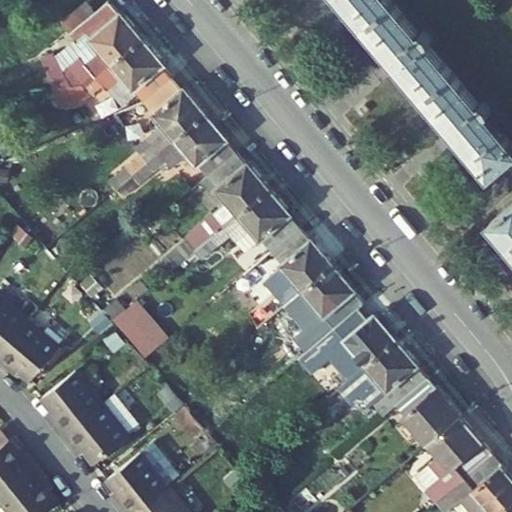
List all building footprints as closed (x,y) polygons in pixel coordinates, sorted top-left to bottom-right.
[(91,82),(145,35),(123,10),(122,12),(111,0),(108,0),(99,9),(72,31),(78,38),(57,55),(61,61),(47,66),(54,87),(91,82)] [(85,0),(63,20),(72,31),(99,9),(91,0),(85,0)] [(492,174),(511,157),(511,140),(490,114),(493,111),(490,105),(484,100),(481,103),(430,43),(433,40),(429,34),(424,29),(421,32),(393,0),(344,0),(394,59),(396,61),(453,129),(457,133),(492,174)] [(125,75),(145,99),(175,74),(164,63),(166,61),(145,35),(91,82),(54,87),(60,106),(81,103),(104,84),(108,89),(125,75)] [(47,66),(61,61),(57,55),(55,53),(43,57),(47,66)] [(128,166),(134,174),(208,111),(186,86),(185,87),(175,74),(145,99),(160,117),(156,120),(162,127),(149,138),(155,144),(144,153),(128,166)] [(209,174),(238,150),(228,137),(229,136),(208,111),(134,174),(140,181),(167,158),(173,165),(189,151),(209,174)] [(138,147),(144,153),(155,144),(149,138),(138,147)] [(188,237),(198,248),(271,186),(250,161),(248,162),(238,150),(209,174),(202,180),(212,192),(214,191),(225,203),(213,213),(214,215),(188,237)] [(134,174),(128,166),(112,180),(118,187),(134,174)] [(140,181),(134,174),(118,187),(124,195),(140,181)] [(273,249),(302,224),(292,213),(293,211),(271,186),(198,248),(204,256),(231,234),(238,241),(254,227),(273,249)] [(511,203),(491,221),(511,245),(511,203)] [(260,326),(288,302),(335,262),(313,236),(312,237),(302,224),(273,249),(295,275),(278,289),(282,293),(271,303),(268,299),(250,315),(260,326)] [(254,227),(238,241),(246,252),(240,257),(250,269),(273,249),(254,227)] [(22,229),(17,236),(28,244),(33,237),(22,229)] [(97,255),(109,276),(142,257),(130,236),(97,255)] [(198,248),(188,237),(164,259),(173,270),(184,260),(198,248)] [(190,266),(184,260),(173,270),(179,275),(190,266)] [(310,347),(366,300),(356,289),(357,288),(335,262),(288,302),(307,326),(299,333),(303,339),(310,347)] [(103,287),(92,274),(81,283),(93,296),(103,287)] [(145,275),(131,286),(140,297),(153,286),(145,275)] [(0,351),(28,318),(0,293),(0,351)] [(148,355),(171,335),(137,298),(114,318),(148,355)] [(346,337),(362,355),(368,362),(399,337),(377,311),(346,337)] [(107,325),(98,314),(92,320),(101,331),(107,325)] [(60,345),(28,318),(0,351),(0,357),(9,366),(13,362),(33,378),(60,345)] [(126,343),(114,328),(105,337),(117,351),(126,343)] [(384,414),(397,403),(430,375),(420,364),(421,363),(399,337),(368,362),(352,376),(326,399),(333,407),(346,397),(348,398),(350,396),(352,400),(364,391),(384,414)] [(304,353),(310,347),(303,339),(297,343),(304,353)] [(352,376),(368,362),(362,355),(346,369),(352,376)] [(65,433),(104,402),(78,369),(44,396),(59,415),(54,419),(65,433)] [(352,376),(346,369),(334,378),(328,371),(313,384),(318,390),(326,399),(352,376)] [(429,441),(463,413),(430,375),(397,403),(429,441)] [(170,388),(162,394),(175,409),(182,403),(170,388)] [(326,399),(318,390),(302,405),(309,413),(318,405),(326,399)] [(139,422),(115,392),(104,402),(65,433),(76,446),(80,442),(96,462),(130,434),(127,430),(139,422)] [(333,407),(326,399),(318,405),(325,414),(333,407)] [(204,427),(185,406),(178,412),(196,433),(204,427)] [(427,487),(438,500),(495,451),(463,413),(429,441),(439,454),(435,458),(446,471),(430,485),(427,487)] [(402,416),(394,424),(409,440),(418,432),(402,416)] [(0,447),(11,439),(1,427),(0,427),(0,447)] [(23,455),(11,439),(0,447),(0,495),(39,465),(28,451),(23,455)] [(119,500),(127,511),(132,511),(169,483),(143,450),(108,477),(123,497),(119,500)] [(500,511),(511,502),(511,471),(495,451),(438,500),(447,511),(464,497),(475,511),(500,511)] [(268,452),(259,459),(265,466),(273,459),(268,452)] [(430,485),(446,471),(435,458),(419,472),(430,485)] [(39,465),(0,495),(0,496),(12,511),(39,511),(57,498),(45,482),(50,478),(39,465)] [(236,490),(245,482),(235,470),(225,478),(236,490)] [(256,499),(263,492),(255,482),(247,488),(256,499)] [(191,511),(169,483),(132,511),(191,511)] [(511,511),(511,502),(500,511),(511,511)]
